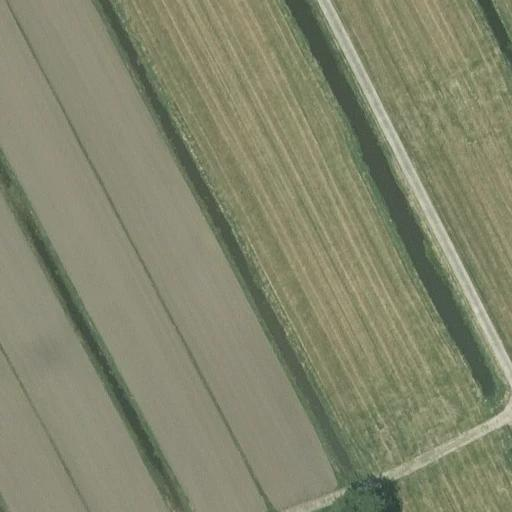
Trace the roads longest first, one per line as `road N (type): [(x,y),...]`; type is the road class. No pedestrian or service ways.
road 1 (track): [(321,0),(511,384)]
road 2 (track): [(511,411),(379,481),(296,511)]
